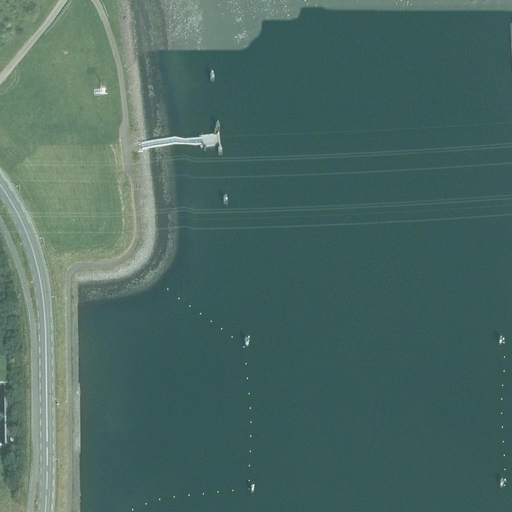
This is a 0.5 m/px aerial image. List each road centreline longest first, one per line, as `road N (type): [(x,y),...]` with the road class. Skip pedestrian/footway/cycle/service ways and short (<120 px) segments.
road 1 (motorway): [(511,403),(0,409)]
road 2 (motorway): [(0,431),(511,427)]
road 3 (tertiary): [(45,511),(48,304),(27,227),(0,183)]
